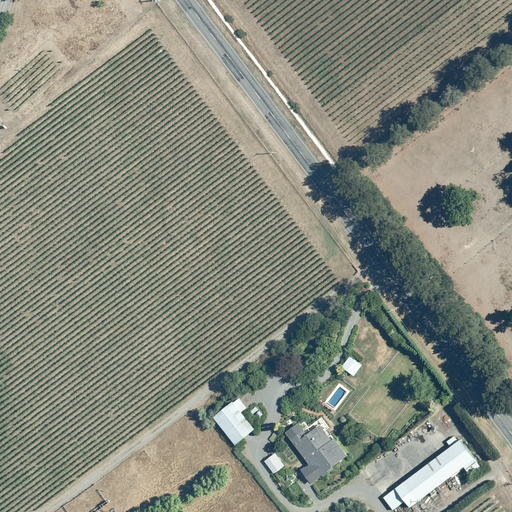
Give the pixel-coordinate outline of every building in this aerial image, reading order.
[(363,364),(351,356),(343,366),(355,375),(363,364)] [(257,428),(235,401),(216,416),(238,443),(257,428)] [(322,417),(308,427),(302,420),(288,431),(312,464),(304,469),(314,482),(350,454),(340,441),(338,442),(328,429),(330,428),(322,417)] [(460,441),(455,435),(448,440),(452,446),(399,486),(385,497),(395,510),(409,500),(413,505),(466,465),(472,473),(484,464),(477,456),(463,438),(460,441)] [(277,452),(266,460),(277,474),(287,466),(277,452)]
